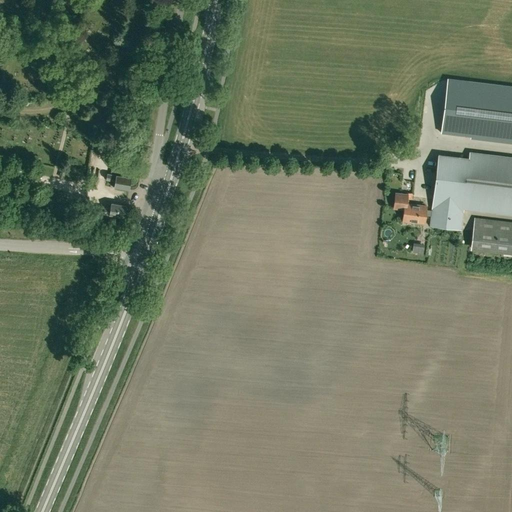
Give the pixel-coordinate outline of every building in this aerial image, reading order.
[(511,86),(450,79),(443,132),(511,141),(511,86)] [(469,159),(438,155),(432,210),(427,210),(427,206),(407,204),(407,199),(412,200),(413,193),(407,193),(407,194),(405,194),(395,193),(394,208),(404,209),(403,221),(425,223),(426,215),(431,216),(430,226),(461,230),(463,209),(511,215),(511,156),(470,152),(469,159)] [(114,187),(129,190),(130,184),(131,177),(122,176),(124,169),(111,167),(110,174),(107,174),(106,180),(115,182),(114,187)] [(101,207),(100,213),(124,217),(126,205),(111,203),(110,208),(101,207)] [(511,222),(475,218),(471,246),(511,251),(511,222)]
